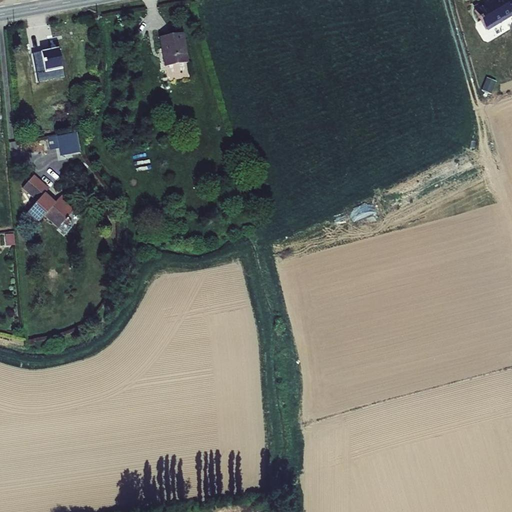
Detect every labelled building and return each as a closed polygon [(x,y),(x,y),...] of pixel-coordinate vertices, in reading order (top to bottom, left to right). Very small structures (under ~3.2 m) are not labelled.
[(511,0),(494,0),(495,17),(511,16),(511,0)] [(188,64),(183,35),(159,40),(164,69),(188,64)] [(62,71),(58,50),(31,55),(35,75),(44,73),(44,75),(62,71)] [(44,73),(35,75),(36,83),(63,77),(62,71),(44,75),(44,73)] [(491,95),(495,82),(484,78),(480,92),(491,95)] [(56,137),(47,139),(50,151),(59,149),(60,157),(80,154),(77,134),(56,138),(56,137)] [(385,216),(477,173),(468,154),(376,197),(385,216)] [(37,203),(26,216),(36,225),(44,218),(57,230),(58,229),(66,219),(73,211),(62,201),(65,197),(62,194),(54,204),(44,195),(48,189),(33,176),(22,190),(37,203)] [(66,219),(58,229),(62,233),(68,233),(72,229),(71,224),(66,219)] [(14,233),(6,234),(6,245),(15,245),(14,233)] [(308,356),(313,373),(318,372),(313,354),(308,356)]
